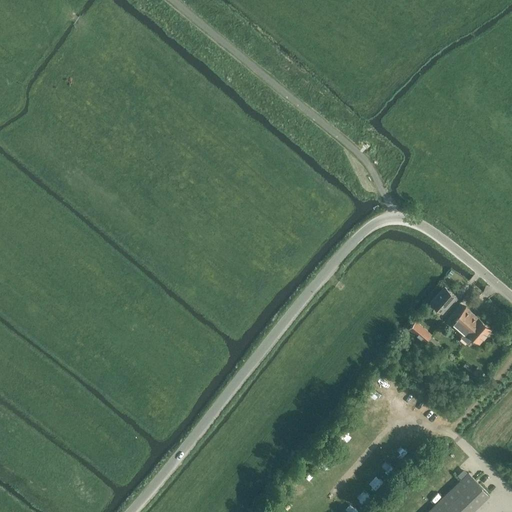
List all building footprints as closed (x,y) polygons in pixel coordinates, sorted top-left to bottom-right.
[(456,297),(445,287),(431,303),(442,313),(456,297)] [(467,342),(472,337),(479,343),(491,329),(466,306),(451,323),(463,333),(461,337),(467,342)] [(431,333),(415,321),(409,328),(424,341),(431,333)] [(477,366),(475,369),(466,362),(463,365),(479,378),(484,372),(477,366)] [(470,511),(489,494),(469,472),(427,511),(470,511)]
